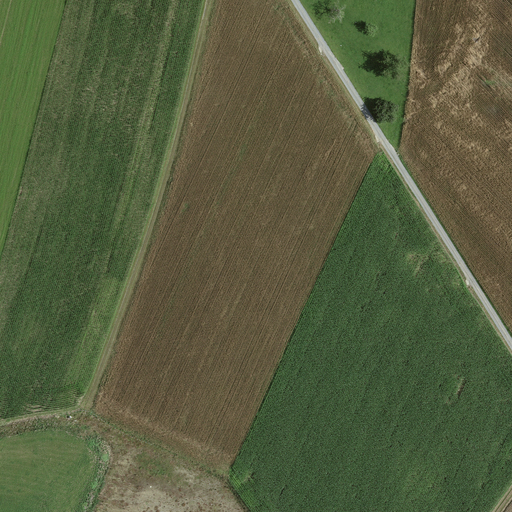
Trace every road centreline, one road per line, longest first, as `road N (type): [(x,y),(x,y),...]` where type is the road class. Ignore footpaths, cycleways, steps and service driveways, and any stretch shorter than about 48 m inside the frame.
road 1 (track): [(208,0),(165,181),(95,386),(27,511)]
road 2 (track): [(294,0),(511,345)]
